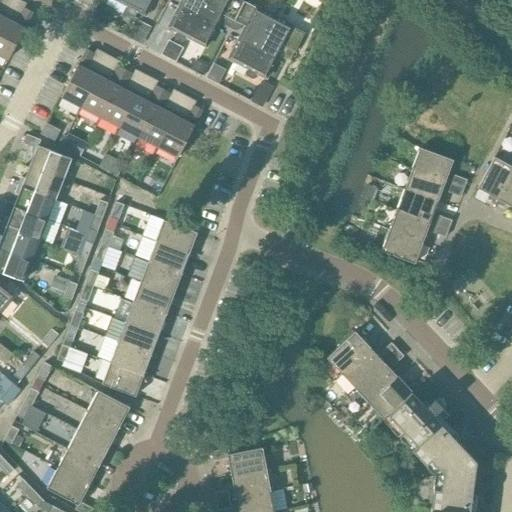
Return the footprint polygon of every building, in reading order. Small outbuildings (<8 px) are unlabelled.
[(153,0),(117,0),(127,5),(125,9),(126,13),(132,16),(135,15),(138,10),(146,15),(153,0)] [(206,0),(182,0),(179,8),(197,18),(206,0)] [(244,1),(241,0),(206,0),(197,18),(216,28),(222,14),(226,16),(224,22),(225,25),(230,28),(244,1)] [(274,17),(244,1),(230,28),(235,31),(239,29),(242,24),(246,26),(239,39),(257,49),(274,17)] [(24,8),(18,19),(26,23),(32,12),(24,8)] [(216,28),(197,18),(179,8),(169,27),(177,31),(174,35),(176,39),(182,42),(185,41),(187,36),(206,46),(216,28)] [(5,17),(0,26),(0,55),(8,60),(24,28),(5,17)] [(257,49),(276,59),(282,46),(286,48),(284,53),(285,56),(291,59),(294,52),(295,52),(305,33),(274,17),(257,49)] [(276,59),(257,49),(239,39),(229,58),(248,68),(245,72),(247,76),(253,79),(256,78),(259,73),(266,77),(276,59)] [(88,65),(94,53),(87,49),(81,61),(88,65)] [(201,63),(197,71),(203,74),(207,66),(201,63)] [(81,107),(98,75),(78,65),(61,97),(81,107)] [(119,81),(125,69),(118,65),(111,77),(119,81)] [(211,68),(207,77),(214,80),(218,72),(211,68)] [(125,69),(119,81),(127,85),(133,73),(125,69)] [(81,107),(100,117),(117,85),(98,75),(81,107)] [(100,117),(119,127),(136,95),(117,85),(100,117)] [(157,101),(163,89),(156,85),(150,97),(157,101)] [(163,89),(157,101),(165,105),(171,93),(163,89)] [(155,105),(136,95),(119,127),(138,137),(155,105)] [(138,137),(158,147),(174,115),(155,105),(138,137)] [(202,109),(194,105),(188,117),(196,121),(202,109)] [(158,147),(177,157),(194,125),(174,115),(158,147)] [(30,166),(62,179),(71,158),(39,145),(41,140),(27,134),(23,143),(32,147),(30,153),(34,154),(30,166)] [(453,160),(420,147),(412,169),(445,181),(453,160)] [(495,202),(511,171),(511,166),(494,157),(477,188),(489,194),(487,198),(495,202)] [(18,185),(55,199),(62,179),(30,166),(25,178),(21,177),(18,185)] [(438,201),(441,193),(445,181),(412,169),(404,189),(438,201)] [(511,171),(495,202),(503,206),(505,203),(511,206),(511,171)] [(451,183),(464,188),(467,180),(454,175),(451,183)] [(464,188),(451,183),(448,191),(461,196),(464,188)] [(55,199),(18,185),(15,193),(19,194),(14,206),(47,219),(55,199)] [(430,222),(438,201),(404,189),(397,209),(430,222)] [(94,214),(102,217),(108,202),(100,200),(94,214)] [(116,202),(110,217),(118,220),(124,205),(116,202)] [(2,225),(39,239),(47,219),(14,206),(9,218),(5,217),(2,225)] [(422,242),(430,222),(397,209),(389,230),(422,242)] [(102,217),(94,214),(89,228),(97,231),(102,217)] [(436,224),(449,229),(452,219),(439,214),(436,224)] [(156,241),(189,253),(197,232),(163,220),(155,241),(156,241)] [(449,229),(436,224),(432,232),(446,237),(449,229)] [(0,242),(0,247),(31,259),(39,239),(2,225),(0,230),(0,233),(3,235),(0,242)] [(100,243),(108,246),(113,232),(106,229),(100,243)] [(416,260),(422,242),(389,230),(381,251),(414,263),(412,268),(426,273),(429,265),(416,260)] [(79,255),(87,258),(93,243),(85,240),(79,255)] [(156,241),(148,261),(181,274),(189,253),(156,241)] [(108,246),(100,243),(95,258),(103,261),(108,246)] [(31,259),(0,247),(0,271),(23,281),(31,259)] [(87,258),(79,255),(74,269),(82,272),(87,258)] [(173,294),(181,274),(148,261),(140,281),(173,294)] [(85,284),(93,287),(98,272),(90,269),(85,284)] [(77,284),(69,281),(55,276),(50,287),(65,292),(64,296),(72,299),(77,284)] [(166,314),(173,294),(140,281),(133,302),(166,314)] [(93,287),(85,284),(80,298),(87,301),(93,287)] [(0,311),(12,296),(0,286),(0,311)] [(133,302),(125,322),(158,334),(166,314),(133,302)] [(70,324),(78,327),(83,313),(75,310),(70,324)] [(112,317),(104,337),(151,355),(158,334),(125,322),(112,317)] [(78,327),(70,324),(64,339),(72,342),(78,327)] [(48,347),(58,334),(52,329),(41,341),(48,347)] [(355,331),(327,358),(341,373),(370,347),(355,331)] [(104,337),(97,357),(110,362),(143,375),(151,355),(104,337)] [(387,359),(397,349),(391,343),(381,352),(387,359)] [(62,344),(57,359),(64,362),(67,355),(81,361),(84,353),(70,347),(62,344)] [(384,362),(370,347),(341,373),(355,388),(384,362)] [(397,349),(387,359),(394,366),(404,356),(397,349)] [(23,363),(30,368),(40,357),(33,351),(23,363)] [(52,366),(44,362),(37,377),(44,381),(52,366)] [(143,375),(110,362),(102,384),(135,396),(143,375)] [(369,403),(398,377),(384,362),(355,388),(369,403)] [(30,368),(23,363),(14,375),(20,380),(30,368)] [(4,376),(0,381),(0,399),(7,405),(21,389),(4,376)] [(412,392),(398,377),(369,403),(383,419),(412,392)] [(24,402),(31,406),(38,392),(31,388),(24,402)] [(129,407),(124,404),(98,390),(87,411),(119,427),(129,407)] [(435,475),(430,511),(469,511),(476,461),(440,423),(449,415),(442,408),(443,406),(444,405),(445,403),(445,402),(444,401),(444,400),(443,399),(443,398),(442,397),(440,397),(439,397),(438,397),(437,397),(435,398),(426,407),(412,392),(383,419),(435,475)] [(31,406),(24,402),(17,415),(24,419),(31,406)] [(109,446),(119,427),(87,411),(77,430),(109,446)] [(46,414),(41,424),(53,430),(58,419),(46,414)] [(19,429),(11,426),(4,440),(11,444),(12,443),(16,434),(19,429)] [(99,465),(109,446),(77,430),(67,449),(99,465)] [(16,434),(12,443),(19,447),(24,438),(16,434)] [(266,470),(262,447),(228,454),(227,448),(212,451),(214,460),(228,458),(231,476),(266,470)] [(89,484),(99,465),(67,449),(57,468),(89,484)] [(3,458),(0,461),(0,467),(8,475),(14,470),(3,458)] [(89,484),(57,468),(47,488),(77,504),(75,509),(80,511),(90,511),(92,508),(80,501),(89,484)] [(270,491),(266,470),(231,476),(236,497),(270,491)] [(27,496),(33,490),(23,479),(17,485),(27,496)] [(33,490),(27,496),(38,507),(44,501),(33,490)] [(216,501),(230,499),(228,490),(214,493),(216,501)] [(236,497),(238,511),(273,511),(274,511),(270,491),(236,497)] [(230,499),(216,501),(218,510),(231,508),(230,499)]
